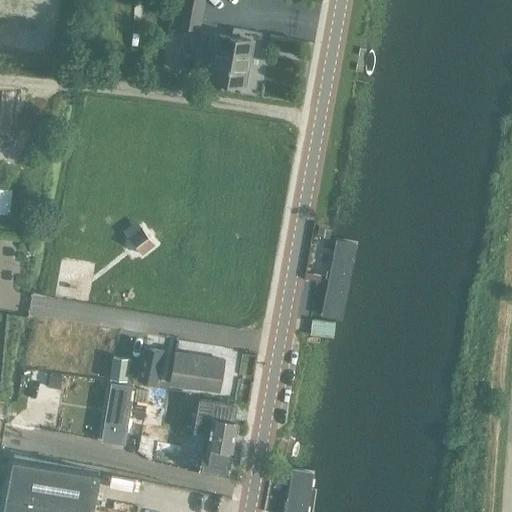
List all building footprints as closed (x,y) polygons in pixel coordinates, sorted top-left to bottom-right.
[(246,39),(213,33),(205,77),(243,84),(243,79),(246,78),(247,70),(246,68),(248,53),(244,52),(246,39)] [(0,115),(14,117),(16,89),(0,87),(0,115)] [(0,213),(9,214),(12,189),(0,188),(0,213)] [(362,229),(334,224),(316,319),(346,327),(362,229)] [(141,227),(129,237),(142,253),(154,243),(141,227)] [(144,346),(137,378),(157,382),(164,350),(144,346)] [(224,359),(174,351),(169,382),(219,390),(224,359)] [(113,355),(110,378),(126,380),(129,358),(113,355)] [(62,376),(50,374),(48,386),(60,388),(62,376)] [(113,383),(103,440),(124,444),(134,386),(113,383)] [(134,400),(146,402),(148,390),(136,388),(134,400)] [(200,399),(194,431),(205,433),(203,443),(232,448),(237,421),(233,421),(236,405),(200,399)] [(134,403),(132,414),(144,416),(145,404),(134,403)] [(202,451),(199,470),(227,475),(231,457),(229,457),(230,451),(231,451),(232,448),(203,443),(201,451),(202,451)] [(1,511),(92,511),(100,472),(13,455),(1,511)] [(290,459),(281,511),(316,511),(324,464),(290,459)]
